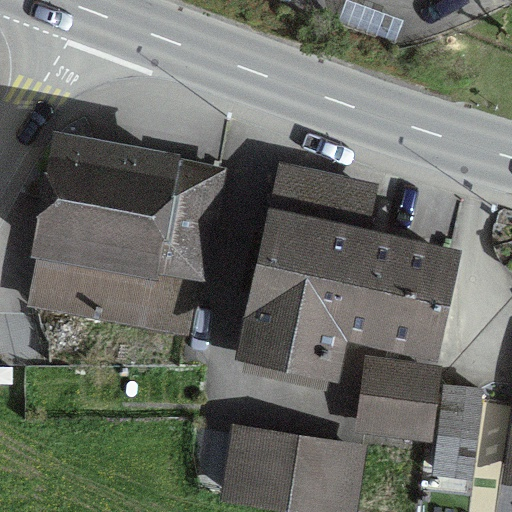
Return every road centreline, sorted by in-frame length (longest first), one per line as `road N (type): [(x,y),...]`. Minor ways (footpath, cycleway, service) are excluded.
road 1 (primary): [(511,157),(89,9)]
road 2 (residential): [(0,160),(89,9)]
